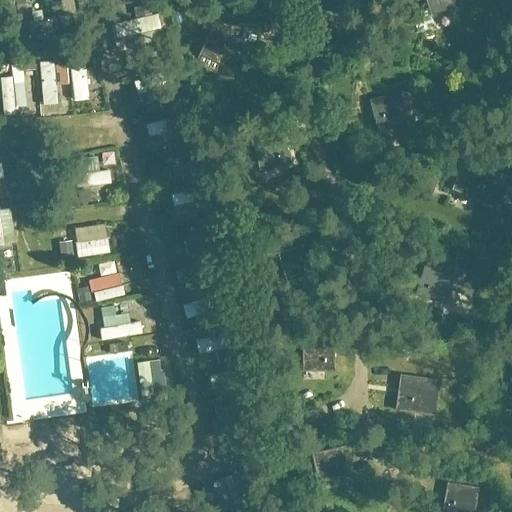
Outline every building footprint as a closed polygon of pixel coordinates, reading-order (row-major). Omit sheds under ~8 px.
[(313,0),(313,10),(343,13),(344,0),(313,0)] [(433,21),(452,14),(453,17),(463,14),(458,0),(416,0),(418,6),(427,3),(433,21)] [(442,23),(445,35),(471,30),(469,19),(442,23)] [(46,45),(55,41),(48,25),(38,29),(46,45)] [(200,55),(228,68),(241,42),(213,28),(200,55)] [(79,108),(94,107),(91,61),(76,62),(79,108)] [(11,124),(34,121),(26,67),(16,68),(18,80),(5,82),(11,124)] [(142,85),(144,100),(170,97),(168,82),(142,85)] [(377,130),(407,122),(400,93),(370,101),(377,130)] [(158,144),(181,136),(175,122),(153,131),(158,144)] [(260,173),(291,165),(283,137),(256,144),(253,132),(233,137),(236,149),(253,145),(260,173)] [(458,179),(452,192),(498,211),(510,183),(450,158),(443,173),(458,179)] [(176,163),(166,166),(172,182),(182,178),(176,163)] [(89,179),(91,198),(118,195),(117,177),(89,179)] [(203,217),(198,199),(180,203),(184,222),(203,217)] [(6,215),(0,215),(0,257),(23,257),(23,249),(8,249),(6,215)] [(118,263),(115,243),(107,244),(106,235),(82,238),(86,268),(118,263)] [(279,254),(280,254),(276,242),(257,248),(261,259),(279,254)] [(287,282),(317,273),(308,245),(280,254),(279,254),(287,282)] [(455,270),(453,276),(425,267),(416,295),(445,305),(450,291),(460,294),(467,273),(455,270)] [(128,281),(97,288),(103,314),(134,307),(128,281)] [(107,327),(108,347),(150,345),(149,325),(107,327)] [(203,350),(209,367),(229,360),(223,343),(203,350)] [(303,372),(334,372),(334,343),(303,343),(303,372)] [(511,362),(499,364),(502,393),(511,391),(511,362)] [(466,367),(426,371),(429,406),(448,404),(448,400),(469,398),(466,367)] [(312,455),(318,483),(349,477),(342,448),(312,455)] [(238,511),(242,511),(232,483),(219,487),(227,511),(238,511)] [(443,511),(474,511),(478,489),(448,484),(443,511)]
